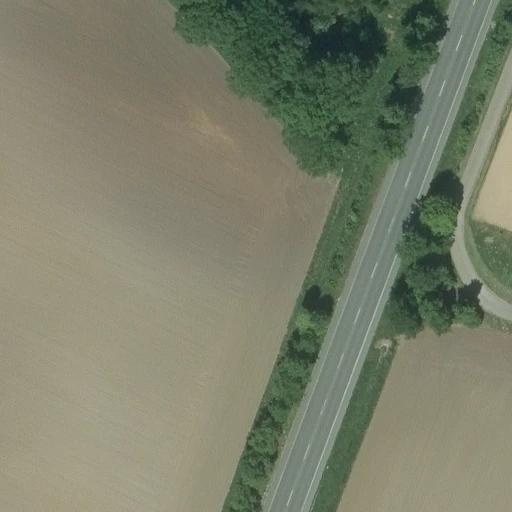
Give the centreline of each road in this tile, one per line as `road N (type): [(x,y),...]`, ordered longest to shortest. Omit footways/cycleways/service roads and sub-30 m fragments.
road 1 (secondary): [(475,0),(284,511)]
road 2 (unclassified): [(511,315),(476,292),(455,258),(452,224),(511,68)]
